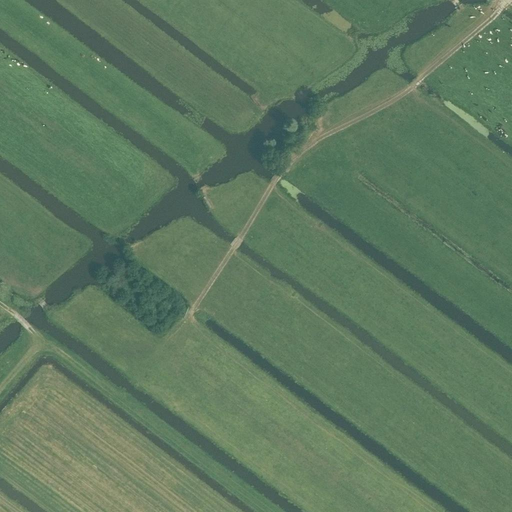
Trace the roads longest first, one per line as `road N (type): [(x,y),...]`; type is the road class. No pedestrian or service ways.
road 1 (track): [(269,511),(53,348),(39,347),(0,389)]
road 2 (track): [(283,171),(412,89),(492,21),(503,0)]
road 3 (track): [(180,327),(273,189)]
